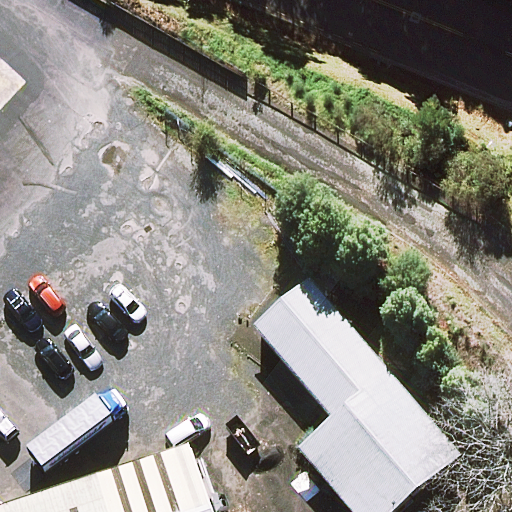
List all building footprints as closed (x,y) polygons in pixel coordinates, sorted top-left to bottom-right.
[(0,75),(29,44),(0,18),(0,75)] [(147,149),(85,92),(0,184),(0,225),(42,263),(147,149)] [(271,255),(156,150),(111,199),(226,304),(271,255)] [(89,320),(0,238),(0,340),(38,375),(89,320)] [(249,358),(142,260),(92,314),(200,411),(249,358)] [(421,420),(294,262),(234,310),(361,467),(421,420)] [(195,511),(171,436),(0,491),(0,511),(195,511)]
